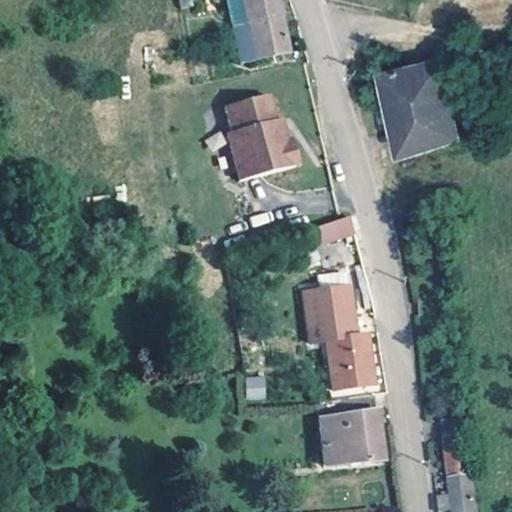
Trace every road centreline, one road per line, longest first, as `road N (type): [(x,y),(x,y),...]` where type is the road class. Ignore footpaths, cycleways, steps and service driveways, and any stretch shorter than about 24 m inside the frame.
road 1 (residential): [(322,27),(383,256),(416,511)]
road 2 (track): [(511,107),(451,44),(322,27)]
